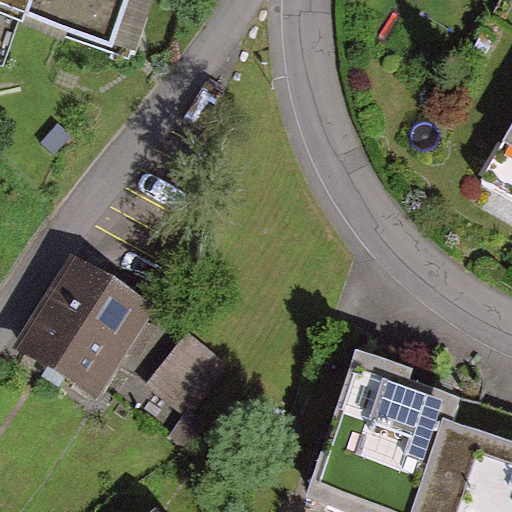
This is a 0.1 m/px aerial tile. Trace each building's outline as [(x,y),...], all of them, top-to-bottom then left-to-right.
[(0,0),(0,10),(127,52),(144,0),(0,0)] [(511,213),(511,98),(462,185),(511,213)] [(97,405),(156,312),(71,259),(13,351),(97,405)] [(149,397),(190,426),(230,370),(189,340),(149,397)] [(309,509),(318,511),(424,511),(461,402),(358,367),(309,509)] [(511,511),(511,418),(461,402),(424,511),(511,511)]
